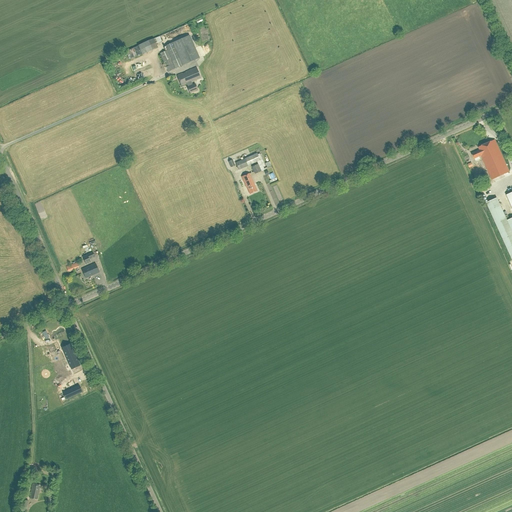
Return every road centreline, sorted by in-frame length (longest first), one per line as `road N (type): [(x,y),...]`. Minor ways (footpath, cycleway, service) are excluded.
road 1 (tertiary): [(67,306),(511,104)]
road 2 (unclassified): [(160,511),(67,306)]
road 3 (unclassified): [(67,306),(0,154)]
road 4 (track): [(26,325),(28,477)]
